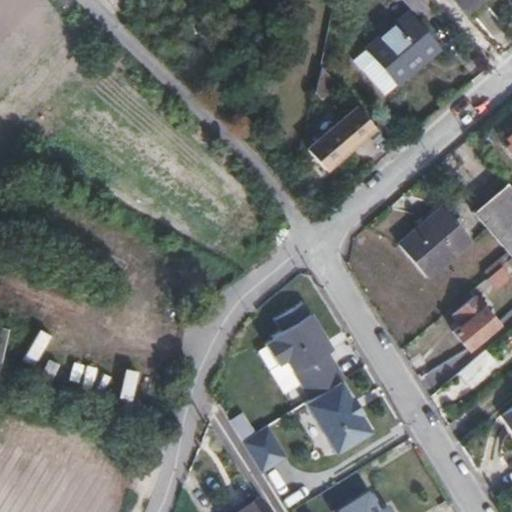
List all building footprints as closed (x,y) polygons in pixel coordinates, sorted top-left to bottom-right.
[(401,0),(416,17),(433,2),(431,0),(401,0)] [(454,0),(466,13),(481,0),(454,0)] [(354,60),(385,95),(412,72),(409,69),(437,44),(409,12),(354,60)] [(336,84),(320,66),(314,92),(320,98),(336,84)] [(374,128),(356,107),(307,151),(325,171),(374,128)] [(511,189),(506,182),(472,212),(511,257),(511,255),(511,189)] [(453,220),(441,207),(397,246),(426,278),(470,240),(461,230),(453,220)] [(465,226),(457,217),(453,220),(461,230),(465,226)] [(511,277),(501,266),(485,279),(495,291),(511,277)] [(497,324),(481,305),(474,297),(452,315),(460,325),(452,332),(467,349),(497,324)] [(258,359),(244,339),(232,347),(247,367),(258,359)] [(497,364),(486,351),(458,374),(470,387),(497,364)] [(289,379),(283,369),(275,374),(267,361),(245,374),(254,388),(262,383),(267,393),(289,379)] [(125,373),(120,397),(132,400),(137,376),(125,373)] [(511,407),(502,415),(511,427),(511,407)] [(376,438),(400,423),(391,409),(367,424),(376,438)] [(239,440),(253,431),(242,413),(227,421),(239,440)] [(268,425),(240,439),(258,474),(286,459),(268,425)] [(373,455),(361,433),(328,452),(334,464),(342,460),(347,470),(373,455)] [(381,511),(368,490),(332,511),(381,511)] [(265,511),(259,502),(242,511),(265,511)]
